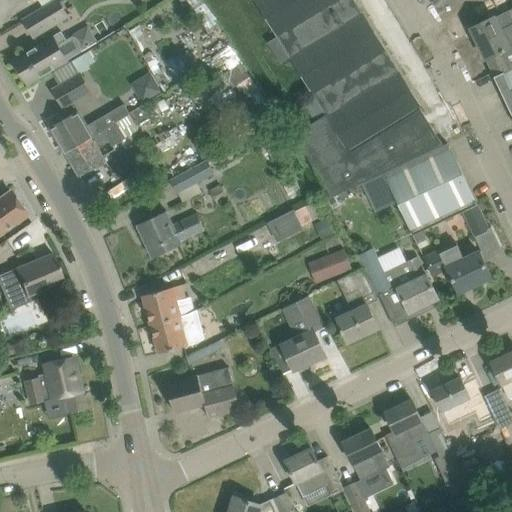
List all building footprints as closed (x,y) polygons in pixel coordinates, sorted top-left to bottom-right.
[(58,0),(55,0),(40,9),(23,19),(34,36),(68,16),(58,0)] [(204,0),(187,0),(210,32),(221,24),(204,0)] [(331,197),(363,181),(383,173),(384,175),(444,145),(421,108),(354,0),(256,0),(279,36),(268,42),(282,63),(292,57),(316,95),(305,102),(316,121),(295,133),(331,197)] [(511,8),(494,17),(472,28),(486,58),(487,58),(493,73),(511,63),(511,8)] [(45,73),(81,50),(97,40),(88,25),(72,35),(73,36),(67,40),(61,31),(52,36),(53,38),(14,60),(27,83),(45,73)] [(79,72),(73,61),(53,73),(61,85),(53,90),(64,107),(91,90),(80,72),(79,72)] [(511,63),(493,73),(501,89),(508,86),(511,93),(511,97),(507,100),(511,111),(511,63)] [(133,81),(145,101),(164,90),(152,70),(133,81)] [(51,127),(65,152),(116,122),(130,114),(129,113),(124,103),(89,123),(91,126),(87,128),(77,112),(69,117),(51,127)] [(116,122),(65,152),(66,152),(80,176),(97,166),(106,160),(96,144),(99,141),(101,144),(109,139),(112,144),(125,136),(139,128),(138,125),(153,116),(145,104),(129,113),(130,114),(116,122)] [(286,140),(268,150),(274,159),(291,149),(286,140)] [(418,241),(423,253),(432,249),(422,229),(463,210),(479,242),(492,236),(448,143),(444,145),(384,175),(396,198),(418,241)] [(159,154),(155,145),(144,151),(148,160),(159,154)] [(108,166),(116,179),(145,162),(137,149),(108,166)] [(172,179),(184,202),(198,195),(191,182),(213,171),(208,160),(172,179)] [(211,190),(218,201),(228,195),(221,184),(211,190)] [(0,196),(0,233),(26,215),(9,190),(0,196)] [(268,222),(277,241),(304,228),(302,225),(327,213),(320,198),(295,211),(294,209),(268,222)] [(167,210),(155,216),(138,224),(153,257),(182,244),(181,240),(205,229),(197,213),(173,224),(167,210)] [(325,238),(336,233),(328,217),(317,222),(325,238)] [(432,249),(423,253),(425,257),(433,275),(448,268),(459,292),(491,277),(480,252),(464,259),(457,242),(434,253),(432,249)] [(398,286),(410,313),(413,311),(415,315),(428,309),(426,305),(439,299),(426,273),(418,256),(385,271),(373,247),(361,253),(367,266),(381,294),(398,286)] [(310,265),(317,283),(350,270),(343,252),(310,265)] [(0,282),(3,290),(6,289),(14,308),(31,301),(28,295),(64,280),(52,253),(0,275),(0,282)] [(381,294),(367,266),(339,280),(354,311),(338,318),(341,324),(350,342),(379,328),(368,305),(378,300),(377,296),(381,294)] [(144,294),(152,324),(180,316),(176,300),(185,298),(182,284),(144,294)] [(281,343),(295,370),(326,355),(315,331),(326,325),(317,307),(310,295),(286,307),(298,334),(281,343)] [(180,316),(152,324),(159,353),(197,343),(205,338),(198,310),(187,314),(180,316)] [(221,339),(206,347),(186,357),(190,365),(224,347),(221,339)] [(13,343),(0,346),(0,356),(16,353),(13,343)] [(284,356),(278,345),(271,349),(277,360),(284,356)] [(509,399),(511,397),(511,352),(492,362),(509,399)] [(76,356),(71,357),(45,363),(48,376),(27,381),(32,403),(62,396),(66,414),(87,409),(83,391),(84,391),(76,356)] [(172,406),(174,407),(175,412),(205,404),(209,417),(241,408),(229,366),(168,383),(172,399),(171,401),(172,406)] [(443,411),(450,425),(459,442),(470,437),(455,405),(471,398),(461,376),(433,389),(441,408),(443,411)] [(486,395),(504,435),(511,431),(511,414),(500,388),(486,395)] [(474,401),(483,420),(494,415),(485,396),(474,401)] [(427,430),(423,420),(413,399),(386,412),(395,431),(386,435),(399,461),(401,460),(404,465),(421,456),(412,437),(427,430)] [(430,433),(456,485),(466,480),(441,427),(430,433)] [(362,479),(365,477),(389,466),(381,450),(382,450),(381,447),(372,428),(344,442),(353,461),(354,463),(362,479)] [(336,502),(348,496),(344,487),(337,473),(328,456),(318,460),(312,448),(286,461),(295,479),(297,483),(297,482),(304,496),(327,484),(332,494),(336,502)] [(357,481),(344,487),(348,496),(355,511),(371,511),(364,498),(357,481)] [(272,500),(278,511),(293,511),(296,511),(287,493),(272,500)] [(230,511),(259,511),(262,504),(235,495),(230,511)]
